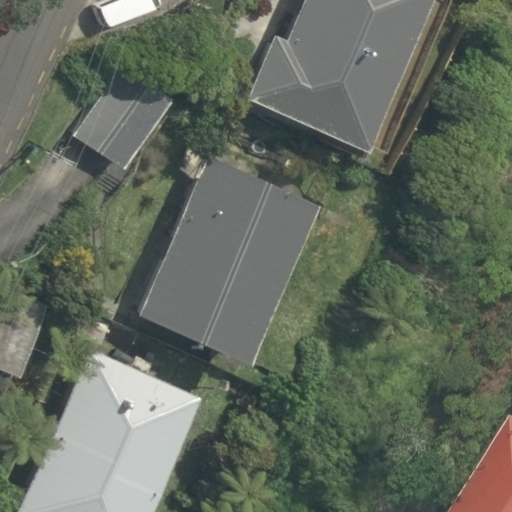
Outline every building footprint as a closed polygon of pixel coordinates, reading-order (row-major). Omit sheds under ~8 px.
[(332,137),(397,0),(284,0),(269,34),(258,28),(229,92),(332,137)] [(105,161),(156,92),(112,61),(64,132),(105,161)] [(221,353),(295,195),(196,152),(121,307),(221,353)] [(0,361),(25,305),(12,291),(0,296),(0,361)] [(2,511),(118,511),(175,387),(78,343),(1,511),(2,511)] [(511,511),(511,421),(454,511),(511,511)]
